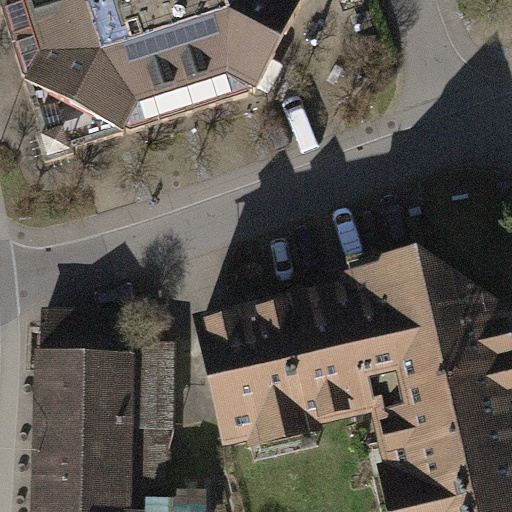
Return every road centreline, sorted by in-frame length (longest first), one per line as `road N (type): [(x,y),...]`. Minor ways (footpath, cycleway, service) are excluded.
road 1 (residential): [(0,284),(64,272),(456,142)]
road 2 (residential): [(407,0),(456,142)]
